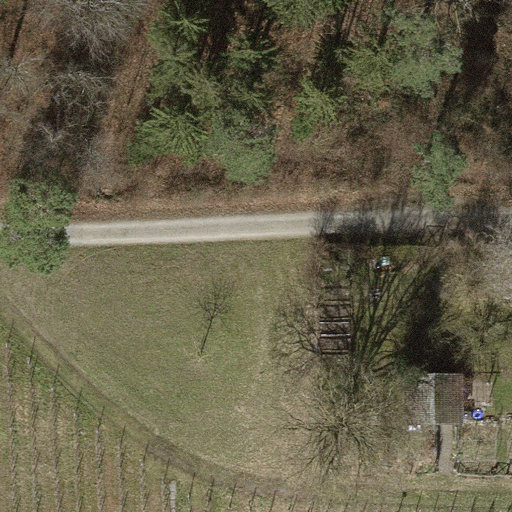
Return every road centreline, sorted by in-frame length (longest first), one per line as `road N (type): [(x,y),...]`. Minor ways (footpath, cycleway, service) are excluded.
road 1 (track): [(0,238),(511,228)]
road 2 (track): [(0,305),(146,444),(220,483),(412,511)]
